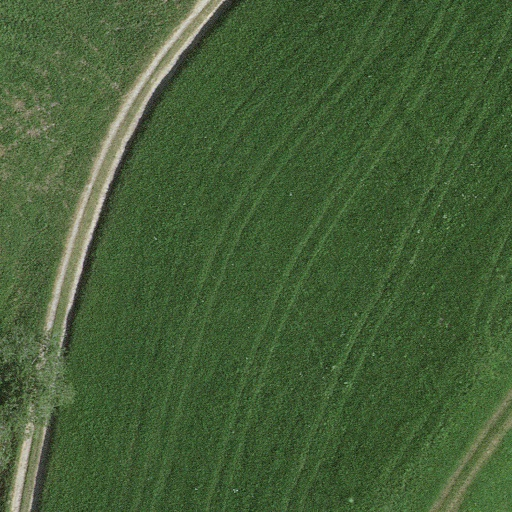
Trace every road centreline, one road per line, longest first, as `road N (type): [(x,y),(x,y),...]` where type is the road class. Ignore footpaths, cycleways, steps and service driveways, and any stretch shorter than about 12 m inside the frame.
road 1 (track): [(211,0),(146,82),(96,194),(64,296),(18,511)]
road 2 (track): [(443,511),(511,406)]
